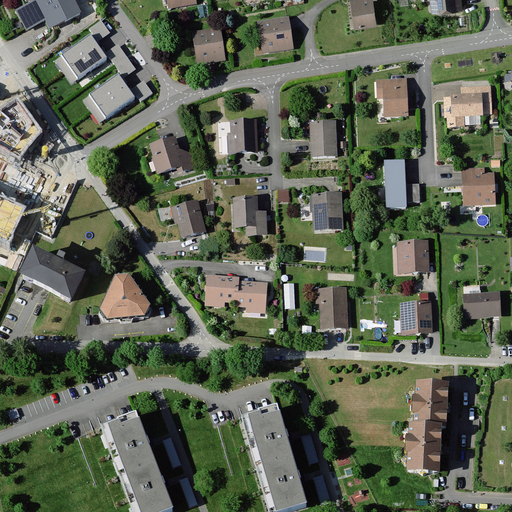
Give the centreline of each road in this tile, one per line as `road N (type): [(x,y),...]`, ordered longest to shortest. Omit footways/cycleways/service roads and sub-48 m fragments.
road 1 (residential): [(82,158),(177,100),(221,84),(496,39)]
road 2 (residential): [(201,349),(511,361)]
road 3 (residential): [(341,511),(298,392),(287,384),(230,400),(153,383)]
road 4 (residential): [(82,158),(201,349)]
road 5 (residential): [(0,348),(201,349)]
road 6 (residential): [(153,383),(0,438)]
road 7 (residential): [(0,46),(82,158)]
road 8 (residential): [(153,383),(204,511)]
